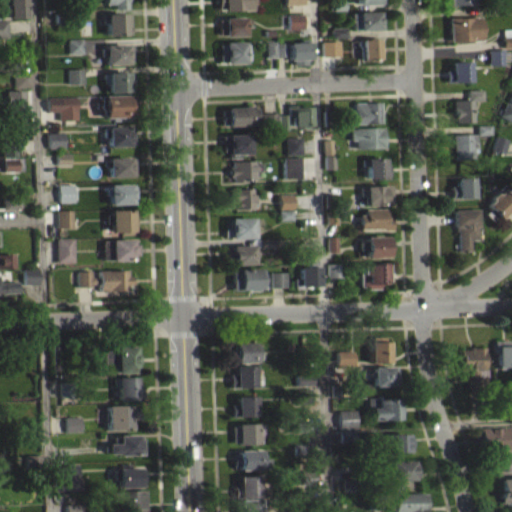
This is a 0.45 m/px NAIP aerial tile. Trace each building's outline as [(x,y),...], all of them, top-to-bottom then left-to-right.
[(11,0),(12,17),(29,17),(28,0),(11,0)] [(123,0),(101,0),(102,3),(111,3),(111,6),(116,6),(116,8),(124,8),(123,0)] [(216,0),(216,8),(221,8),(221,9),(249,9),(249,7),(251,7),(254,4),(253,0),(216,0)] [(282,0),(283,11),(302,11),(301,0),(282,0)] [(344,0),(344,9),(331,9),(331,8),(329,8),(329,0),(344,0)] [(354,0),(354,10),(382,10),(381,0),(354,0)] [(473,0),(447,0),(448,11),(474,11),(473,0)] [(357,10),(357,13),(350,13),(350,27),(353,27),(353,28),(379,28),(379,26),(382,26),(382,12),(378,12),(378,10),(357,10)] [(105,12),(124,11),(124,13),(130,13),(130,33),(105,34),(105,12)] [(67,12),(55,12),(55,22),(67,22),(67,17),(67,12)] [(286,13),(286,27),(303,27),(303,13),(286,13)] [(319,14),(319,22),(327,22),(326,13),(319,14)] [(217,18),(217,33),(222,33),(223,35),(244,34),(244,25),(250,25),(250,16),(243,17),(243,15),(222,16),(222,18),(217,18)] [(448,16),(449,39),(480,38),(480,15),(448,16)] [(302,35),(302,20),(286,20),(287,35),(302,35)] [(330,26),(330,36),(345,36),(345,32),(345,26),(330,26)] [(511,28),(502,28),(502,42),(502,47),(511,46),(511,28)] [(345,34),(330,34),(330,43),(345,43),(345,34)] [(359,39),(359,60),(378,59),(378,51),(380,51),(380,45),(377,45),(377,37),(359,38),(359,39)] [(81,38),(67,38),(67,52),(81,52),(81,45),(81,38)] [(218,43),(218,61),(223,60),(223,63),(245,62),(245,60),(248,59),(248,43),(244,43),(244,40),(223,40),(223,42),(218,43)] [(274,40),(264,40),(264,56),(270,56),(275,56),(274,40)] [(320,40),(320,55),(328,55),(338,55),(338,40),(320,40)] [(275,42),(276,55),(280,55),(285,55),(284,41),(275,42)] [(287,41),(287,59),(291,59),(291,64),(306,64),(306,59),(309,58),(308,41),(287,41)] [(103,43),(126,43),(126,45),(130,45),(130,61),(125,61),(125,62),(104,63),(104,55),(100,55),(100,47),(103,47),(103,43)] [(285,63),(284,48),(265,48),(265,63),(285,63)] [(487,49),(488,57),(488,64),(503,64),(503,48),(487,49)] [(502,56),(487,56),(487,71),(502,71),(502,56)] [(449,60),(449,68),(445,68),(445,80),(468,80),(468,60),(449,60)] [(82,68),(66,68),(67,83),(82,82),(82,71),(82,68)] [(31,69),(31,86),(13,87),(13,70),(31,69)] [(132,72),(127,73),(127,70),(105,71),(106,91),(126,90),(126,84),(132,84),(132,72)] [(452,98),(452,120),(472,120),(471,98),(481,98),(481,88),(466,88),(466,93),(466,98),(452,98)] [(23,89),(24,115),(5,116),(4,90),(23,89)] [(99,95),(133,94),(133,112),(128,112),(128,119),(111,119),(111,116),(102,116),(102,107),(100,107),(99,95)] [(47,96),(75,95),(76,118),(58,119),(57,110),(48,111),(47,96)] [(353,101),(353,122),(380,122),(380,101),(353,101)] [(496,115),(504,101),(511,105),(511,118),(510,122),(496,115)] [(287,115),(286,104),(297,104),(297,105),(310,105),(311,127),(302,127),(302,125),(291,125),(290,115),(287,115)] [(220,107),(221,124),(255,124),(254,105),(226,106),(226,107),(220,107)] [(322,110),(322,126),(333,125),(332,109),(327,110),(322,110)] [(262,112),(263,128),(277,128),(276,112),(269,112),(262,112)] [(277,114),(278,128),(287,128),(286,113),(277,114)] [(31,137),(31,122),(11,122),(11,138),(31,137)] [(475,124),(475,128),(475,133),(490,134),(490,124),(475,124)] [(103,127),(106,127),(106,125),(127,125),(127,127),(133,127),(133,142),(128,143),(128,144),(107,145),(106,136),(103,136),(103,127)] [(348,128),(348,139),(353,139),(353,147),(383,147),(383,135),(381,135),(381,126),(352,126),(353,128),(348,128)] [(63,131),(48,132),(48,147),(64,147),(63,131)] [(451,133),(451,149),(452,149),(453,157),(471,157),(471,146),(473,146),(473,132),(451,133)] [(221,135),(222,149),(227,149),(227,156),(239,156),(239,153),(249,152),(249,145),(252,145),(251,136),(248,136),(248,133),(226,133),(226,135),(221,135)] [(492,135),(488,148),(502,153),(506,139),(492,135)] [(284,136),(285,154),(301,153),(301,145),(300,136),(284,136)] [(16,138),(16,155),(1,155),(1,139),(16,138)] [(321,139),(322,154),(332,153),(331,138),(326,139),(321,139)] [(505,146),(492,143),(489,157),(502,159),(505,146)] [(56,153),(70,153),(70,162),(56,163),(56,153)] [(324,155),(324,168),(334,168),(334,154),(324,155)] [(107,156),(129,155),(129,157),(134,157),(135,173),(129,173),(129,175),(108,176),(107,156)] [(2,157),(2,171),(22,170),(22,157),(16,157),(16,156),(2,157)] [(282,156),(283,176),(301,176),(300,165),(300,156),(282,156)] [(361,158),(361,165),(364,165),(365,177),(384,176),(384,174),(389,174),(388,163),(384,163),(383,156),(364,156),(364,158),(361,158)] [(231,160),(231,166),(228,166),(228,175),(231,175),(231,181),(243,181),(243,178),(254,178),(254,170),(261,170),(261,162),(253,162),(253,159),(231,160)] [(70,160),(56,160),(56,170),(70,170),(70,160)] [(21,164),(2,164),(2,178),(22,177),(21,164)] [(454,176),(454,185),(449,185),(449,196),(455,196),(455,197),(471,197),(470,175),(454,176)] [(107,182),(107,188),(105,188),(106,194),(108,194),(108,204),(131,204),(131,201),(135,200),(134,184),(130,184),(130,182),(107,182)] [(73,183),(57,184),(57,194),(58,201),(73,201),(73,183)] [(362,204),(390,204),(389,184),(362,185),(362,204)] [(482,213),(487,208),(483,204),(488,199),(486,197),(492,191),(494,193),(499,189),(504,184),(511,192),(511,204),(508,208),(509,208),(502,215),(501,214),(496,218),(491,223),(482,213)] [(225,194),(226,207),(252,206),(251,187),(228,187),(228,194),(225,194)] [(2,208),(19,208),(18,192),(2,192),(2,208)] [(324,193),(335,192),(335,206),(325,207),(324,193)] [(278,193),(278,208),(292,208),(292,201),(292,193),(278,193)] [(108,208),(131,207),(131,216),(134,216),(135,223),(132,223),(132,229),(131,229),(131,234),(119,234),(119,230),(110,230),(110,221),(105,222),(104,214),(108,213),(108,208)] [(357,213),(358,227),(380,227),(380,229),(391,229),(390,215),(384,215),(384,207),(363,207),(363,213),(357,213)] [(452,208),(452,217),(452,229),(455,229),(456,251),(469,250),(469,238),(477,238),(476,207),(452,208)] [(56,209),(71,209),(71,226),(56,227),(56,218),(56,209)] [(277,209),(278,219),(291,219),(291,209),(277,209)] [(325,209),(326,224),(336,223),(336,209),(325,209)] [(223,226),(223,235),(229,235),(229,237),(253,237),(253,236),(256,236),(256,226),(252,226),(252,216),(228,217),(228,226),(223,226)] [(277,226),(291,226),(291,217),(277,217),(277,226)] [(326,236),(326,251),(331,251),(336,251),(336,235),(326,236)] [(363,256),(386,256),(386,254),(390,254),(389,236),(385,236),(385,235),(362,235),(363,240),(358,240),(358,249),(363,249),(363,256)] [(54,237),(72,237),(72,261),(55,261),(55,250),(54,237)] [(100,240),(109,240),(109,238),(130,238),(131,243),(137,243),(137,253),(131,254),(131,258),(101,259),(100,240)] [(260,239),(260,243),(260,248),(274,248),(274,238),(260,239)] [(229,244),(229,247),(224,248),(225,261),(229,261),(229,264),(253,264),(252,254),(254,254),(254,243),(229,244)] [(311,259),(310,255),(310,250),(295,250),(296,260),(311,259)] [(0,253),(0,267),(13,267),(13,253),(0,253)] [(358,286),(365,285),(365,288),(380,287),(379,282),(387,282),(387,276),(388,276),(388,267),(386,267),(386,260),(362,261),(362,264),(358,264),(358,286)] [(326,263),(326,276),(332,276),(340,276),(340,262),(326,263)] [(297,265),(298,284),(318,284),(317,264),(297,265)] [(231,268),(231,289),(261,289),(261,288),(264,288),(264,279),(260,279),(260,267),(231,268)] [(22,268),(22,284),(37,283),(37,268),(22,268)] [(75,270),(90,269),(90,276),(97,276),(97,269),(126,268),(127,274),(130,274),(130,283),(127,283),(127,289),(98,290),(98,282),(91,282),(91,286),(83,286),(76,286),(75,270)] [(326,270),(326,284),(340,284),(340,270),(326,270)] [(270,271),(270,286),(278,286),(286,286),(285,271),(270,271)] [(284,278),(269,278),(269,293),(285,293),(284,278)] [(0,281),(17,281),(17,292),(4,292),(4,294),(0,294),(0,281)] [(16,288),(0,288),(0,300),(16,300),(16,288)] [(492,339),(492,352),(495,352),(495,365),(497,365),(497,368),(505,368),(505,366),(511,366),(511,344),(507,344),(507,339),(492,339)] [(233,341),(234,362),(256,361),(256,359),(258,359),(258,343),(255,343),(255,340),(233,341)] [(367,340),(368,360),(388,360),(388,340),(367,340)] [(314,343),(314,351),(314,359),(301,359),(300,343),(314,343)] [(103,350),(103,363),(113,363),(113,366),(115,366),(115,372),(135,371),(135,363),(139,362),(139,353),(134,353),(134,344),(114,345),(114,349),(108,350),(103,350)] [(459,348),(459,369),(469,369),(469,376),(468,376),(468,389),(477,389),(487,389),(487,375),(478,375),(478,368),(484,368),(484,345),(469,345),(469,348),(459,348)] [(335,349),(335,363),(353,363),(353,349),(335,349)] [(352,357),(335,357),(335,371),(352,371),(352,357)] [(228,373),(229,387),(254,386),(254,374),(257,374),(257,365),(254,365),(254,363),(233,364),(233,372),(228,373)] [(373,385),(393,384),(393,382),(398,382),(398,368),(394,368),(394,365),(372,365),(373,385)] [(294,374),(295,385),(312,384),(311,373),(294,374)] [(116,375),(116,399),(137,399),(137,397),(142,397),(142,387),(135,387),(135,375),(116,375)] [(59,381),(59,396),(78,396),(78,381),(59,381)] [(330,397),(340,396),(340,383),(330,383),(330,397)] [(500,385),(510,384),(510,400),(505,400),(500,400),(500,385)] [(311,387),(312,401),(298,402),(297,388),(311,387)] [(235,395),(235,403),(231,403),(231,416),(247,416),(247,415),(254,415),(254,404),(257,404),(257,394),(235,395)] [(366,397),(366,408),(368,408),(368,419),(399,418),(398,398),(379,398),(379,396),(366,397)] [(104,403),(105,427),(133,426),(133,419),(139,418),(138,411),(135,412),(135,402),(104,403)] [(336,410),(336,419),(337,428),(355,427),(355,409),(336,410)] [(65,416),(65,423),(65,431),(80,431),(80,416),(65,416)] [(295,421),(308,420),(308,426),(308,431),(295,431),(295,421)] [(230,425),(231,441),(235,441),(235,443),(255,443),(255,422),(235,423),(235,425),(230,425)] [(481,428),(481,440),(481,451),(503,450),(503,449),(511,449),(511,427),(481,428)] [(308,428),(294,428),(294,439),(308,439),(308,428)] [(338,430),(338,441),(354,441),(354,430),(338,430)] [(411,434),(411,448),(405,449),(405,451),(389,451),(389,454),(378,455),(377,433),(406,432),(406,435),(411,434)] [(105,442),(105,448),(105,452),(116,452),(116,454),(142,454),(142,436),(136,436),(136,433),(115,433),(115,442),(105,442)] [(293,443),(293,455),(310,455),(310,448),(310,443),(293,443)] [(232,452),(232,466),(237,466),(237,469),(258,469),(258,468),(268,467),(268,457),(262,457),(262,449),(237,449),(237,452),(232,452)] [(387,460),(387,480),(413,480),(413,477),(416,477),(416,461),(411,461),(411,459),(387,460)] [(59,463),(60,490),(81,489),(81,478),(78,476),(77,462),(59,463)] [(142,467),(143,484),(138,484),(138,486),(116,486),(116,477),(113,477),(112,468),(116,468),(116,466),(120,466),(120,462),(129,462),(129,465),(137,465),(137,467),(142,467)] [(511,476),(511,462),(495,463),(496,477),(511,476)] [(314,471),(314,477),(314,483),(300,483),(300,472),(314,471)] [(237,475),(238,485),(233,485),(233,492),(238,491),(238,497),(257,496),(266,496),(265,485),(257,486),(257,474),(237,475)] [(342,477),(342,491),(357,491),(356,477),(342,477)] [(501,501),(501,497),(499,497),(499,478),(511,478),(511,503),(508,503),(508,501),(501,501)] [(342,497),(353,498),(354,485),(342,485),(342,497)] [(144,488),(145,510),(115,511),(115,489),(144,488)] [(392,491),(392,511),(408,511),(421,511),(421,510),(426,510),(426,492),(420,492),(420,491),(392,491)] [(368,493),(368,509),(384,509),(384,493),(368,493)] [(237,498),(237,507),(236,507),(236,511),(256,511),(256,509),(257,509),(257,503),(256,502),(256,498),(237,498)] [(322,498),(322,511),(310,511),(310,498),(322,498)] [(65,503),(65,511),(81,511),(81,503),(65,503)]
